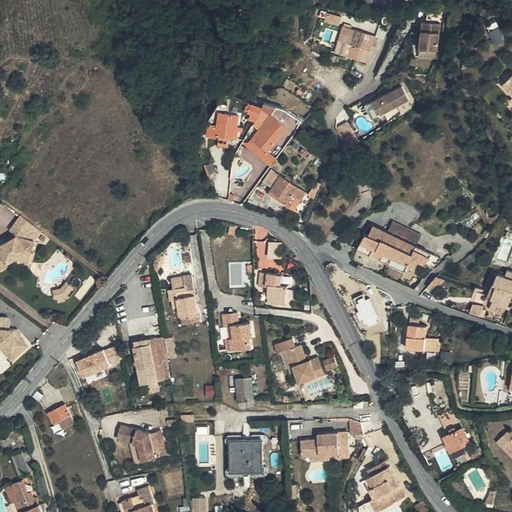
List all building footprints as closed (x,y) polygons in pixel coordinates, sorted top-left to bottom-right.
[(445,4),(432,2),(430,18),(443,19),(445,4)] [(343,15),(329,10),(326,19),(341,23),(343,15)] [(443,19),(430,18),(425,17),(421,45),(439,48),(443,19)] [(368,61),(377,35),(344,24),(336,50),(368,61)] [(499,26),(492,28),(496,42),(503,40),(499,26)] [(437,59),(439,48),(421,45),(419,56),(437,59)] [(372,106),(378,119),(415,100),(408,87),(372,106)] [(254,104),(263,111),(266,106),(268,104),(259,98),(254,104)] [(266,106),(272,112),(277,106),(269,102),(268,104),(266,106)] [(292,126),(298,119),(280,104),(274,111),(292,126)] [(263,111),(254,124),(258,127),(259,126),(260,127),(255,133),(259,137),(257,139),(268,149),(288,125),(272,112),(266,106),(263,111)] [(238,129),(239,124),(241,112),(221,109),(218,125),(210,124),(208,134),(217,136),(217,133),(220,134),(230,136),(238,137),(239,129),(238,129)] [(339,127),(348,144),(356,140),(360,138),(351,120),(339,127)] [(259,137),(255,133),(249,139),(244,139),(272,163),(277,156),(268,149),(257,139),(259,137)] [(230,136),(220,134),(219,143),(229,145),(230,136)] [(356,140),(348,144),(349,147),(361,141),(360,138),(356,140)] [(274,185),(282,174),(273,168),(265,179),(274,185)] [(307,190),(282,174),(274,185),(272,188),(289,199),(287,202),(296,208),(307,190)] [(321,183),(318,181),(310,193),(316,197),(321,183)] [(272,188),(270,191),(287,202),(289,199),(272,188)] [(35,225),(22,216),(10,232),(14,235),(17,237),(26,237),(35,225)] [(410,227),(397,220),(391,232),(400,236),(405,238),(410,227)] [(231,224),(230,232),(238,234),(239,225),(231,224)] [(381,259),(390,263),(398,245),(396,244),(400,236),(391,232),(375,224),(369,235),(366,233),(359,248),(371,254),(375,246),(385,251),(381,259)] [(17,237),(14,235),(4,240),(6,243),(0,247),(0,271),(10,266),(8,264),(16,259),(25,254),(32,255),(34,242),(41,231),(35,225),(26,237),(17,237)] [(410,227),(405,238),(418,244),(423,233),(410,227)] [(398,245),(390,263),(406,270),(409,265),(411,260),(407,259),(409,253),(413,255),(423,260),(427,262),(432,251),(418,244),(405,238),(400,236),(396,244),(398,245)] [(271,240),(270,256),(283,257),(284,241),(271,240)] [(371,254),(381,259),(385,251),(375,246),(371,254)] [(32,255),(25,254),(16,259),(30,263),(32,255)] [(411,260),(409,265),(419,269),(423,260),(413,255),(411,260)] [(511,302),(511,271),(511,273),(503,270),(500,280),(504,282),(499,296),(501,297),(499,304),(506,307),(509,301),(511,302)] [(269,284),(270,272),(263,271),(261,283),(269,284)] [(279,278),(279,273),(270,272),(269,284),(268,289),(271,290),(270,295),(289,297),(291,285),(284,285),(284,279),(279,278)] [(194,273),(184,275),(186,286),(176,288),(178,297),(175,297),(175,299),(176,306),(181,306),(184,323),(202,320),(194,273)] [(186,286),(184,275),(173,277),(175,288),(176,288),(186,286)] [(438,275),(429,285),(435,291),(446,278),(438,275)] [(74,285),(68,280),(62,287),(53,288),(56,297),(58,297),(65,295),(67,295),(74,285)] [(496,294),(499,296),(504,282),(500,280),(496,294)] [(289,303),(289,297),(270,295),(269,301),(289,303)] [(487,306),(477,303),(474,313),(484,316),(487,306)] [(232,328),(233,341),(234,352),(254,351),(253,340),(255,340),(254,326),(242,327),(241,315),(228,316),(229,328),(232,328)] [(0,343),(7,343),(17,355),(29,344),(14,329),(10,328),(10,323),(10,321),(9,319),(8,318),(7,317),(6,317),(5,317),(0,316),(0,343)] [(421,323),(421,319),(413,318),(412,321),(411,321),(409,344),(426,347),(427,334),(429,324),(421,323)] [(442,336),(427,334),(426,347),(440,348),(442,336)] [(166,335),(152,338),(161,380),(175,377),(166,335)] [(326,372),(321,359),(314,361),(313,357),(309,358),(304,343),(297,345),(294,337),(276,343),(280,354),(282,353),(290,350),(296,365),(302,381),(326,372)] [(153,382),(161,380),(152,338),(138,342),(148,393),(155,392),(153,382)] [(0,343),(13,358),(17,355),(7,343),(0,343)] [(119,343),(106,349),(112,362),(125,357),(119,343)] [(105,347),(79,359),(87,375),(113,363),(112,362),(106,349),(105,347)] [(440,348),(426,347),(424,358),(437,361),(440,348)] [(290,350),(282,353),(288,368),(296,365),(290,350)] [(452,361),(454,351),(444,350),(443,360),(452,361)] [(339,366),(335,355),(326,359),(329,369),(339,366)] [(241,400),(257,399),(254,377),(239,378),(241,400)] [(163,389),(161,380),(153,382),(155,392),(163,389)] [(65,427),(78,422),(69,403),(52,411),(58,422),(62,420),(65,427)] [(362,432),(362,421),(352,418),(353,432),(357,432),(362,432)] [(447,434),(467,424),(464,419),(445,429),(447,434)] [(253,439),(252,422),(245,422),(245,439),(232,439),(234,472),(246,472),(247,486),(253,486),(252,472),(266,471),(264,438),(253,439)] [(474,440),(467,424),(447,434),(455,449),(474,440)] [(124,437),(141,443),(144,444),(142,429),(128,425),(124,437)] [(511,439),(511,438),(511,428),(500,439),(511,451),(511,439)] [(146,445),(150,462),(173,456),(169,432),(158,434),(142,429),(144,444),(146,445)] [(321,438),(302,438),(303,455),(312,455),(313,455),(313,451),(322,451),(322,453),(331,453),(340,453),(340,456),(351,456),(350,431),(321,432),(321,438)] [(17,455),(21,464),(27,461),(24,453),(17,455)] [(394,467),(373,479),(379,489),(376,490),(381,499),(385,498),(392,509),(411,497),(394,467)] [(29,491),(33,489),(35,488),(31,476),(25,478),(29,491)] [(43,511),(40,505),(36,506),(34,499),(36,498),(33,489),(29,491),(25,478),(15,483),(18,490),(14,492),(17,500),(21,511),(22,511),(25,511),(24,511),(43,511)] [(379,489),(373,479),(370,481),(376,490),(379,489)] [(13,501),(17,500),(14,492),(18,490),(15,483),(7,485),(13,501)] [(151,485),(149,486),(152,497),(154,502),(157,501),(151,485)] [(152,497),(149,486),(139,489),(141,493),(142,497),(136,500),(135,495),(125,499),(129,511),(137,511),(154,503),(154,502),(152,497)] [(500,504),(502,490),(497,489),(497,493),(492,502),(500,504)] [(421,511),(428,511),(432,510),(420,492),(417,494),(421,499),(415,503),(421,511)] [(207,511),(208,511),(208,496),(195,496),(195,511),(207,511)] [(383,511),(385,511),(392,509),(385,498),(381,499),(377,502),(383,511)] [(157,511),(154,503),(137,511),(157,511)]
